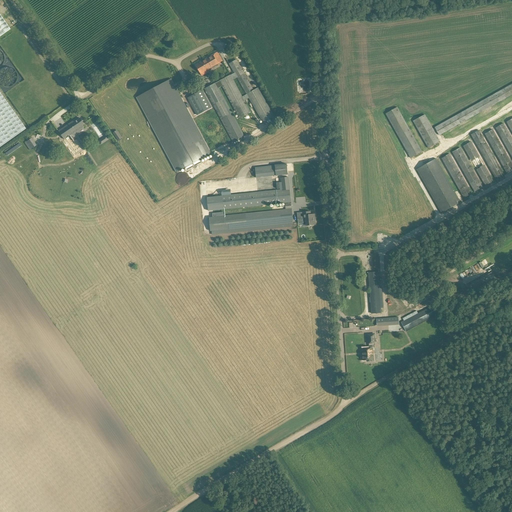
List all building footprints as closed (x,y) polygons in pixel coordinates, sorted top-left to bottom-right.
[(0,14),(0,146),(25,128),(0,92),(0,35),(10,29),(0,14)] [(15,82),(18,75),(12,67),(12,66),(7,59),(8,57),(4,53),(0,51),(0,84),(5,87),(7,89),(15,82)] [(200,62),(201,63),(196,66),(202,75),(211,70),(210,69),(223,61),(218,52),(200,62)] [(254,90),(238,64),(236,60),(232,62),(229,63),(231,67),(234,73),(231,75),(234,79),(237,78),(247,94),(242,97),(233,79),(231,75),(219,81),(216,83),(204,89),(233,142),(244,136),(232,112),(219,88),(222,86),(239,118),(251,112),(244,100),(249,98),(263,123),(271,118),(273,121),(276,119),(258,88),(254,90)] [(160,85),(137,97),(177,172),(184,168),(185,171),(202,162),(201,159),(210,154),(210,152),(193,121),(171,79),(160,85)] [(438,134),(511,95),(511,84),(434,126),(438,134)] [(202,90),(188,98),(197,115),(211,108),(202,90)] [(398,106),(386,113),(409,158),(422,151),(410,127),(415,124),(427,148),(440,142),(425,114),(413,120),(411,116),(405,119),(398,106)] [(72,122),(59,130),(62,135),(65,139),(71,148),(72,149),(76,155),(83,149),(75,137),(73,134),(76,132),(80,130),(84,127),(83,125),(84,124),(83,122),(80,118),(76,121),(75,120),(72,122)] [(505,173),(511,169),(511,118),(507,120),(511,130),(511,137),(505,122),(497,126),(511,158),(511,164),(511,165),(494,129),(486,132),(505,173)] [(117,140),(122,137),(117,129),(112,132),(117,140)] [(504,177),(480,129),(472,133),(497,181),(504,177)] [(98,141),(101,145),(109,139),(106,136),(98,141)] [(493,181),(472,141),(464,145),(484,186),(493,181)] [(19,142),(5,153),(7,156),(21,145),(19,142)] [(461,147),(453,151),(473,190),(471,192),(471,193),(482,188),(461,147)] [(471,194),(450,153),(442,157),(463,198),(471,194)] [(437,158),(417,168),(438,208),(441,207),(443,211),(460,202),(437,158)] [(288,174),(287,164),(267,166),(268,176),(288,174)] [(240,194),(207,198),(208,211),(245,207),(285,202),(286,210),(246,214),(224,216),(224,212),(212,213),(212,217),(209,218),(211,231),(212,230),(212,235),(292,227),(291,223),(291,222),(293,222),(293,220),(288,177),(283,177),(281,178),(282,190),(249,193),(244,194),(240,194)] [(311,214),(310,211),(302,212),(303,218),(306,218),(307,226),(316,225),(315,214),(311,214)] [(511,237),(501,243),(503,246),(511,241),(511,237)] [(482,254),(457,271),(460,274),(463,271),(465,274),(475,268),(475,269),(481,265),(479,262),(485,258),(482,254)] [(368,273),(371,313),(381,312),(381,304),(383,303),(382,288),(379,288),(378,272),(368,273)] [(416,311),(402,318),(404,321),(401,322),(405,330),(436,315),(432,306),(418,313),(416,311)] [(363,349),(363,352),(362,352),(363,360),(367,359),(367,361),(371,361),(375,361),(375,360),(371,360),(371,354),(373,354),(373,348),(375,348),(374,343),(375,343),(375,334),(367,335),(368,341),(369,341),(370,341),(370,343),(369,343),(369,342),(369,348),(363,349)]
